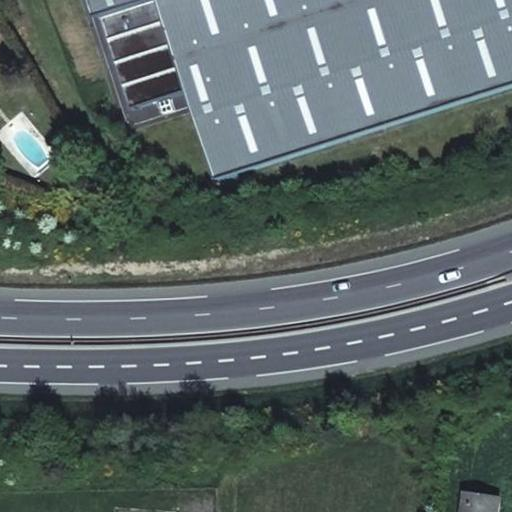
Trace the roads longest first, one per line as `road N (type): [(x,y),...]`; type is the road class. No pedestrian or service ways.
road 1 (trunk): [(511,244),(272,307),(74,319),(0,310)]
road 2 (trunk): [(0,361),(235,358),(477,311)]
